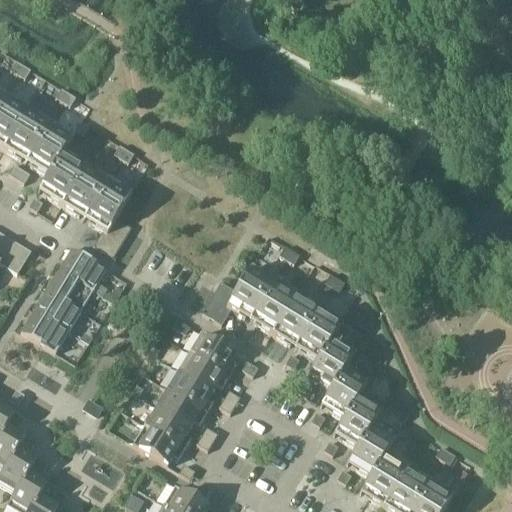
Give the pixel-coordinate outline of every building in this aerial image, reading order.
[(24,83),(30,74),(15,65),(9,75),(24,83)] [(69,111),(75,102),(60,93),(55,102),(69,111)] [(27,115),(0,98),(0,152),(3,154),(27,115)] [(72,142),(27,115),(3,154),(46,181),(62,158),(72,142)] [(82,140),(88,131),(80,126),(74,135),(82,140)] [(127,168),(133,158),(118,150),(113,159),(127,168)] [(72,218),(96,178),(62,158),(46,181),(37,196),(72,218)] [(13,169),(7,178),(23,188),(29,179),(13,169)] [(130,199),(96,178),(72,218),(101,235),(92,251),(112,263),(131,232),(115,222),(123,210),(130,199)] [(28,211),(36,216),(42,207),(33,202),(28,211)] [(0,257),(9,243),(0,237),(0,257)] [(19,249),(9,243),(0,257),(0,267),(6,271),(19,249)] [(30,255),(19,249),(6,271),(16,278),(30,255)] [(293,269),(298,260),(284,251),(278,260),(293,269)] [(92,295),(105,274),(70,253),(58,274),(92,295)] [(219,286),(200,317),(209,322),(221,329),(230,314),(270,338),(295,300),(249,272),(235,296),(219,286)] [(92,295),(58,274),(45,295),(79,316),(92,295)] [(338,296),(344,287),(329,278),(323,287),(338,296)] [(320,305),(325,296),(318,292),(313,301),(320,305)] [(67,336),(79,316),(45,295),(33,315),(67,336)] [(105,304),(112,308),(116,302),(109,298),(105,304)] [(341,327),(295,300),(270,338),(315,366),(331,343),(341,327)] [(351,325),(357,316),(349,311),(343,321),(351,325)] [(20,336),(54,357),(67,336),(33,315),(20,336)] [(92,323),(100,328),(105,320),(96,315),(92,323)] [(200,338),(189,357),(228,381),(235,370),(230,367),(234,359),(200,338)] [(364,355),(370,345),(362,341),(357,350),(364,355)] [(306,382),(329,395),(344,372),(354,357),(331,343),(315,366),(306,382)] [(221,392),(228,381),(189,357),(178,375),(212,396),(216,389),(221,392)] [(284,368),(293,373),(298,364),(290,359),(284,368)] [(241,374),(252,381),(257,373),(246,366),(241,374)] [(377,384),(383,374),(375,370),(370,379),(377,384)] [(367,386),(344,372),(329,395),(319,411),(342,424),(363,393),(367,386)] [(178,375),(166,394),(205,418),(212,407),(207,404),(212,396),(178,375)] [(297,397),(305,402),(311,393),(302,388),(297,397)] [(332,440),(355,453),(376,422),(384,409),(390,413),(396,404),(388,399),(384,406),(363,393),(342,424),(332,440)] [(17,410),(19,407),(24,399),(15,394),(8,405),(17,410)] [(166,394),(155,412),(189,433),(194,426),(199,429),(205,418),(166,394)] [(223,403),(234,410),(239,402),(228,395),(223,403)] [(218,411),(229,418),(234,410),(223,403),(218,411)] [(100,414),(101,413),(88,405),(82,414),(83,414),(83,413),(95,420),(99,413),(100,414)] [(0,436),(13,416),(0,408),(0,436)] [(155,412),(144,431),(183,455),(190,444),(185,440),(189,433),(155,412)] [(24,423),(13,416),(0,436),(0,472),(2,474),(24,440),(16,435),(24,423)] [(310,426),(319,431),(324,422),(315,417),(310,426)] [(397,435),(376,422),(355,453),(345,469),(368,483),(384,459),(397,438),(404,442),(409,433),(402,428),(397,435)] [(176,466),(183,455),(144,431),(132,450),(166,470),(171,463),(176,466)] [(212,447),(217,439),(205,432),(200,440),(212,447)] [(0,477),(0,489),(13,497),(35,463),(27,459),(35,447),(24,440),(2,474),(0,477)] [(195,448),(207,455),(212,447),(200,440),(195,448)] [(323,455),(331,460),(337,451),(329,446),(323,455)] [(441,465),(447,456),(440,451),(434,461),(441,465)] [(447,456),(441,465),(449,469),(454,460),(447,456)] [(381,511),(405,472),(384,459),(368,483),(359,498),(381,511)] [(46,470),(35,463),(13,497),(6,510),(9,511),(29,511),(46,487),(38,482),(46,470)] [(183,469),(178,477),(189,484),(194,476),(183,469)] [(405,472),(381,511),(444,511),(451,500),(405,472)] [(336,484),(345,489),(350,480),(342,475),(336,484)] [(57,494),(46,487),(29,511),(55,511),(57,510),(49,506),(57,494)] [(208,511),(190,500),(174,491),(162,509),(166,511),(208,511)]
